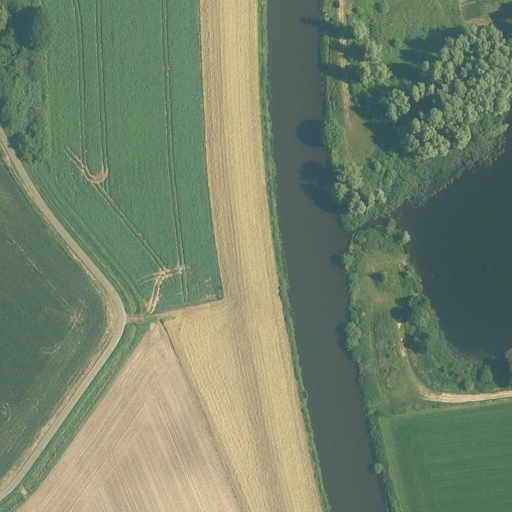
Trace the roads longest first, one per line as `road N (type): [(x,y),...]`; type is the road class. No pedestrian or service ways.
road 1 (unclassified): [(0,497),(121,325),(117,301),(45,212),(0,134)]
road 2 (track): [(397,280),(418,377),(447,404),(511,395)]
road 3 (track): [(349,166),(345,131),(370,141),(451,98)]
road 4 (track): [(345,131),(336,0)]
